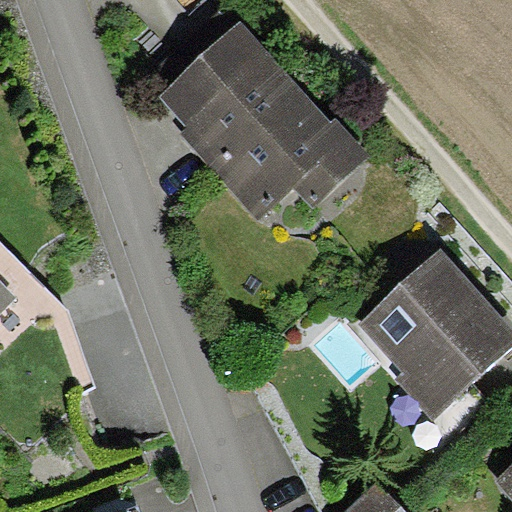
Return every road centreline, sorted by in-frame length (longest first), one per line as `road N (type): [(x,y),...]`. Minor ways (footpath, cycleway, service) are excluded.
road 1 (residential): [(48,0),(227,511)]
road 2 (track): [(511,246),(297,0)]
